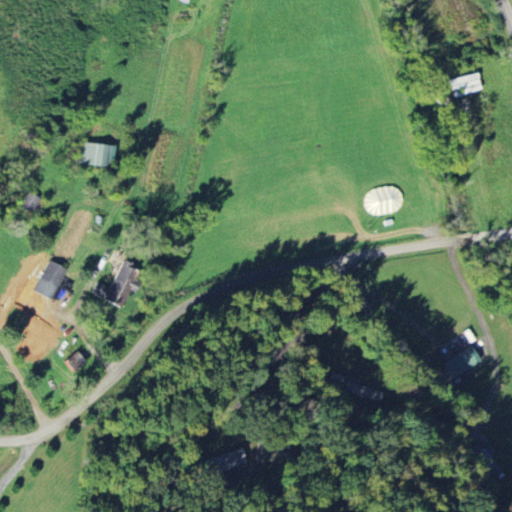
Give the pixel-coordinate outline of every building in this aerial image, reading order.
[(74,164),(110,168),(112,146),(96,144),(77,142),(74,164)] [(19,208),(27,213),(36,199),(29,194),(19,208)] [(62,268),(44,261),(32,293),(50,300),(62,268)] [(121,308),(132,282),(115,275),(109,289),(94,283),(89,295),(121,308)] [(478,360),(468,345),(441,364),(451,379),(478,360)] [(81,366),(74,352),(63,359),(70,372),(81,366)] [(326,384),(339,388),(342,377),(329,373),(326,384)] [(343,389),(378,402),(382,393),(347,380),(343,389)] [(494,453),(484,442),(472,453),(494,476),(501,470),(489,457),(494,453)] [(199,461),(204,477),(244,465),(239,448),(199,461)]
